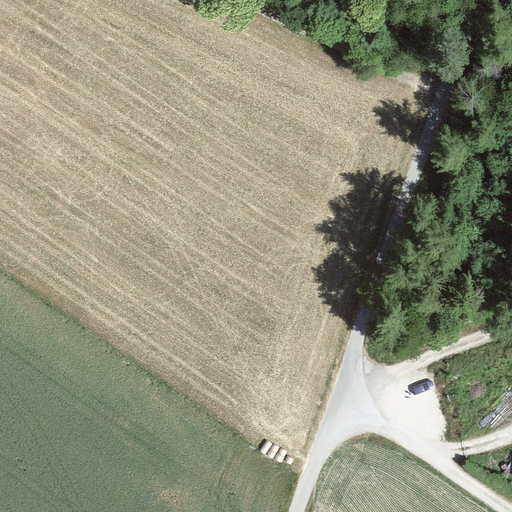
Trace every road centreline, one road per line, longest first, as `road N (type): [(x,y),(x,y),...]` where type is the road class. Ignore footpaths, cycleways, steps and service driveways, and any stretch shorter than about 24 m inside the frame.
road 1 (track): [(344,401),(344,378),(475,0)]
road 2 (track): [(258,0),(444,88)]
road 3 (track): [(344,401),(511,506)]
road 4 (track): [(344,378),(511,317)]
